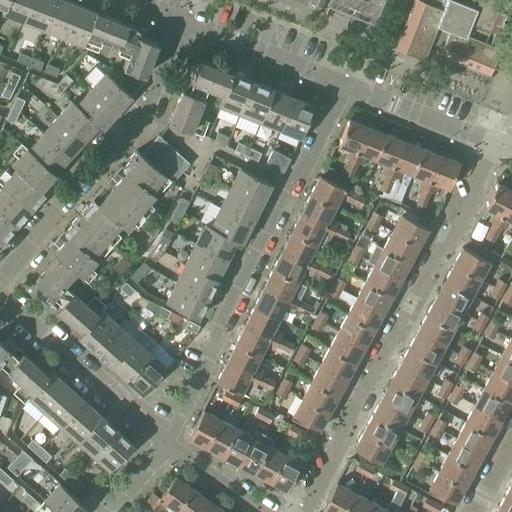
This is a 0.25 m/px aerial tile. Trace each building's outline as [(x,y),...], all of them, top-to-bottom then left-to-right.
[(2,13),(22,21),(30,0),(6,0),(4,7),(2,13)] [(30,0),(22,21),(42,29),(53,0),(30,0)] [(53,0),(42,29),(63,37),(76,5),(64,0),(53,0)] [(496,32),(504,12),(508,0),(414,0),(395,49),(423,60),(430,41),(443,46),(439,56),(489,76),(500,48),(490,43),(494,31),(496,32)] [(101,39),(129,51),(138,28),(127,24),(126,25),(76,5),(63,37),(97,50),(101,39)] [(131,81),(124,89),(131,96),(139,87),(157,43),(144,38),(147,30),(141,28),(140,29),(138,28),(129,51),(122,67),(134,72),(131,81)] [(16,61),(28,66),(31,57),(19,53),(16,61)] [(31,57),(28,66),(39,70),(43,62),(31,57)] [(207,87),(222,94),(232,73),(200,60),(194,73),(186,70),(184,76),(186,77),(185,79),(207,87)] [(47,64),(43,72),(55,77),(59,68),(47,64)] [(11,72),(6,83),(14,87),(20,76),(11,72)] [(105,72),(91,89),(116,112),(131,96),(124,89),(105,72)] [(218,105),(238,113),(252,81),(232,73),(222,94),(218,105)] [(57,84),(59,94),(72,80),(65,74),(57,84)] [(42,88),(59,94),(57,84),(46,79),(42,88)] [(196,116),(207,87),(185,79),(180,90),(181,90),(169,122),(201,135),(207,121),(196,116)] [(247,117),(259,122),(272,89),(252,81),(238,113),(247,117)] [(14,87),(6,83),(1,95),(9,99),(14,87)] [(91,89),(76,105),(97,125),(101,129),(116,112),(91,89)] [(292,97),(272,89),(259,122),(278,129),(292,97)] [(16,97),(11,108),(19,112),(24,100),(16,97)] [(313,105),(292,97),(278,129),(300,138),(313,105)] [(72,101),(57,117),(83,140),(97,125),(76,105),(72,101)] [(19,112),(11,108),(5,120),(7,121),(7,120),(14,123),(19,112)] [(57,117),(43,132),(69,156),(83,140),(57,117)] [(346,167),(350,169),(367,127),(348,119),(338,144),(349,149),(345,158),(349,159),(346,167)] [(365,155),(375,159),(385,134),(367,127),(350,169),(354,170),(357,162),(361,164),(365,155)] [(43,132),(28,149),(53,174),(69,156),(43,132)] [(381,172),(385,174),(389,175),(403,141),(385,134),(375,159),(385,163),(381,172)] [(158,135),(141,154),(165,175),(172,182),(189,163),(158,135)] [(401,169),(412,173),(422,148),(403,141),(389,175),(385,174),(382,181),(386,183),(387,183),(392,185),(389,193),(384,191),(383,193),(382,196),(400,203),(407,186),(396,181),(401,169)] [(234,150),(245,156),(249,148),(238,142),(234,150)] [(11,164),(16,168),(43,194),(44,194),(54,183),(55,184),(60,179),(53,174),(28,149),(26,147),(11,164)] [(249,148),(245,156),(256,161),(257,161),(260,153),(249,148)] [(422,148),(412,173),(421,177),(418,186),(422,188),(413,210),(418,212),(420,206),(440,156),(422,148)] [(272,149),(264,165),(263,168),(276,174),(283,172),(290,158),(272,149)] [(121,166),(116,171),(150,200),(154,195),(150,191),(165,175),(141,154),(137,150),(122,166),(121,166)] [(459,163),(440,156),(420,206),(424,207),(430,191),(434,193),(438,184),(449,188),(450,186),(459,163)] [(208,163),(202,174),(210,178),(216,167),(208,163)] [(351,178),(354,170),(350,169),(346,167),(343,175),(347,177),(351,178)] [(16,168),(2,184),(30,209),(43,194),(16,168)] [(239,168),(229,188),(260,203),(270,183),(239,168)] [(116,171),(107,182),(140,212),(150,200),(116,171)] [(202,174),(196,186),(204,190),(210,178),(202,174)] [(319,176),(310,194),(334,206),(339,196),(360,206),(364,198),(319,176)] [(386,183),(382,181),(379,189),(384,191),(389,193),(392,185),(387,183),(386,183)] [(92,199),(92,200),(121,225),(125,229),(140,212),(107,182),(101,188),(91,199),(92,199)] [(484,238),(488,240),(511,195),(511,191),(497,183),(484,207),(493,212),(488,221),(492,223),(484,238)] [(3,186),(0,189),(0,207),(17,223),(30,209),(2,184),(1,185),(3,186)] [(229,188),(219,208),(251,223),(260,203),(229,188)] [(310,194),(300,213),(347,237),(349,233),(344,230),(346,226),(328,217),(334,206),(310,194)] [(509,220),(511,221),(511,195),(488,240),(492,242),(500,227),(504,229),(509,220)] [(181,197),(175,209),(183,213),(188,201),(181,197)] [(92,200),(79,215),(107,240),(121,225),(92,200)] [(0,207),(0,240),(1,241),(17,223),(0,207)] [(204,223),(204,225),(235,240),(241,242),(251,223),(219,208),(210,226),(204,223)] [(183,213),(175,209),(169,220),(177,224),(183,213)] [(403,210),(391,231),(418,246),(427,228),(417,223),(420,219),(403,210)] [(157,211),(152,222),(160,226),(165,215),(157,211)] [(373,211),(369,219),(377,223),(381,215),(373,211)] [(300,213),(291,232),(315,244),(324,248),(330,238),(332,234),(345,240),(347,237),(300,213)] [(79,215),(64,231),(93,256),(107,240),(79,215)] [(377,223),(369,219),(365,226),(373,231),(377,223)] [(160,226),(152,222),(146,234),(154,238),(160,226)] [(204,225),(194,244),(226,259),(235,240),(204,225)] [(53,252),(57,256),(75,272),(81,277),(97,260),(93,256),(64,231),(63,230),(54,240),(53,239),(48,244),(55,250),(53,252)] [(391,231),(382,248),(409,262),(418,246),(391,231)] [(291,232),(281,251),(328,274),(330,270),(317,263),(319,259),(310,254),(315,244),(291,232)] [(474,234),(471,237),(478,242),(480,237),(474,234)] [(161,235),(156,247),(164,251),(169,239),(161,235)] [(351,252),(359,256),(368,240),(360,236),(359,235),(351,252)] [(194,244),(185,263),(216,278),(226,259),(194,244)] [(164,251),(156,247),(148,256),(155,262),(164,251)] [(462,247),(453,264),(480,278),(491,257),(474,248),(472,253),(462,247)] [(382,248),(373,264),(400,278),(409,262),(382,248)] [(281,251),(272,269),(297,281),(302,270),(311,275),(311,274),(317,278),(319,274),(331,280),(333,277),(328,274),(281,251)] [(370,271),(364,281),(391,296),(400,278),(373,264),(359,256),(351,252),(347,260),(354,264),(355,263),(370,271)] [(46,301),(47,302),(64,284),(75,272),(57,256),(35,281),(45,291),(39,298),(45,302),(46,301)] [(185,263),(175,283),(206,298),(216,278),(185,263)] [(453,264),(444,281),(470,296),(480,278),(453,264)] [(129,277),(136,283),(144,274),(138,268),(129,277)] [(272,269),(263,288),(309,311),(314,301),(309,299),(308,300),(291,292),(297,281),(272,269)] [(332,286),(341,291),(345,283),(337,278),(332,286)] [(493,286),(501,290),(505,282),(499,279),(497,278),(493,286)] [(98,291),(99,291),(105,297),(113,287),(107,281),(98,291)] [(364,281),(355,298),(382,312),(391,296),(364,281)] [(444,281),(435,298),(461,312),(470,296),(444,281)] [(119,289),(123,292),(129,297),(135,290),(125,282),(119,289)] [(206,298),(175,283),(166,302),(196,317),(206,298)] [(64,284),(47,302),(56,310),(57,309),(77,327),(101,301),(94,295),(86,304),(64,284)] [(352,303),(346,315),(373,329),(382,312),(355,298),(341,291),(332,286),(329,293),(336,297),(337,296),(352,303)] [(501,290),(493,286),(489,294),(497,298),(501,290)] [(263,288),(254,306),(278,319),(283,308),(290,311),(290,312),(291,313),(293,309),(307,316),(309,311),(263,288)] [(511,297),(511,295),(505,292),(501,300),(509,304),(511,297)] [(435,298),(426,315),(452,329),(461,312),(435,298)] [(144,308),(155,314),(159,306),(148,300),(144,308)] [(159,306),(155,314),(166,319),(170,311),(159,306)] [(254,306),(244,325),(291,349),(293,344),(279,337),(281,334),(272,329),(278,319),(254,306)] [(77,335),(94,351),(118,325),(101,309),(97,314),(96,313),(95,315),(96,315),(82,330),(82,329),(81,331),(77,335)] [(318,311),(314,318),(323,323),(327,315),(319,311),(318,311)] [(479,312),(475,319),(483,324),(487,316),(479,312)] [(346,315),(338,330),(364,345),(373,329),(346,315)] [(426,315),(417,331),(444,345),(452,329),(426,315)] [(323,323),(314,318),(310,327),(318,332),(323,323)] [(491,318),(487,325),(495,330),(499,322),(491,318)] [(471,327),(472,327),(479,331),(483,324),(475,319),(471,327)] [(184,328),(195,334),(199,326),(188,320),(184,328)] [(94,351),(110,365),(134,340),(118,325),(94,351)] [(244,325),(235,343),(259,356),(264,345),(273,349),(275,345),(289,352),(291,349),(244,325)] [(495,330),(487,325),(483,333),(491,337),(495,330)] [(338,330),(328,347),(355,362),(364,345),(338,330)] [(417,331),(408,348),(434,362),(440,351),(444,345),(417,331)] [(474,340),(467,337),(465,336),(462,341),(471,346),(474,340)] [(0,361),(15,345),(12,342),(14,341),(8,337),(2,344),(0,341),(0,361)] [(511,338),(510,338),(501,354),(511,360),(511,338)] [(110,365),(126,380),(150,354),(134,340),(110,365)] [(235,343),(226,362),(272,386),(274,382),(261,375),(263,371),(254,366),(259,356),(235,343)] [(301,344),(297,352),(305,357),(308,350),(309,349),(301,344)] [(23,353),(15,345),(0,361),(0,363),(21,383),(13,392),(20,398),(24,394),(44,412),(68,386),(51,371),(47,375),(23,354),(23,353)] [(461,345),(457,353),(465,357),(469,349),(461,345)] [(328,347),(319,365),(345,380),(355,362),(328,347)] [(408,348),(399,364),(426,378),(434,362),(408,348)] [(473,351),(469,359),(477,363),(481,355),(473,351)] [(283,352),(277,364),(283,368),(290,356),(283,352)] [(305,357),(297,352),(293,359),(301,364),(305,357)] [(457,353),(454,359),(453,361),(461,365),(465,357),(457,353)] [(150,354),(126,380),(142,394),(166,368),(150,354)] [(511,360),(501,354),(492,371),(511,382),(511,360)] [(477,363),(469,359),(465,366),(473,371),(477,363)] [(272,386),(226,362),(216,381),(240,394),(246,382),(255,386),(257,383),(271,390),(272,386)] [(283,368),(277,364),(271,376),(277,380),(283,368)] [(399,364),(390,381),(416,396),(426,378),(399,364)] [(319,365),(310,381),(337,395),(345,380),(319,365)] [(511,382),(492,371),(482,388),(509,402),(511,396),(511,382)] [(283,378),(279,385),(287,390),(291,382),(283,378)] [(444,379),(440,386),(448,391),(452,383),(444,379)] [(310,381),(301,398),(328,412),(337,395),(310,381)] [(390,381),(381,398),(407,412),(416,396),(390,381)] [(451,392),(459,396),(464,388),(456,385),(456,384),(451,392)] [(287,390),(279,385),(275,393),(283,398),(287,390)] [(84,400),(68,386),(44,412),(61,427),(84,400)] [(188,437),(205,446),(220,420),(229,402),(236,406),(240,398),(216,386),(188,437)] [(448,391),(440,386),(436,394),(444,398),(448,391)] [(482,388),(474,405),(500,419),(509,402),(482,388)] [(459,396),(451,392),(447,400),(455,404),(459,396)] [(308,423),(310,425),(319,429),(328,412),(301,398),(292,415),(308,423)] [(381,398),(372,414),(399,428),(407,412),(381,398)] [(100,415),(84,400),(61,427),(77,441),(100,415)] [(474,405),(465,421),(491,435),(500,419),(474,405)] [(253,415),(261,419),(265,411),(257,407),(253,415)] [(265,411),(261,419),(269,423),(273,415),(265,411)] [(426,412),(422,419),(430,424),(434,416),(426,412)] [(372,414),(363,431),(390,445),(399,428),(372,414)] [(116,429),(100,415),(77,441),(92,455),(116,429)] [(437,418),(433,425),(441,430),(445,422),(437,418)] [(430,424),(422,419),(418,427),(426,431),(430,424)] [(205,446),(222,455),(236,429),(220,420),(205,446)] [(465,421),(456,437),(483,452),(491,435),(465,421)] [(286,432),(294,436),(298,429),(290,424),(286,432)] [(441,430),(433,425),(429,433),(437,437),(441,430)] [(132,444),(116,429),(92,455),(109,470),(132,444)] [(222,455),(238,464),(252,437),(236,429),(222,455)] [(298,429),(294,436),(301,440),(305,432),(298,429)] [(390,445),(363,431),(354,448),(380,463),(390,445)] [(238,464),(254,473),(268,446),(252,437),(238,464)] [(456,437),(447,454),(473,469),(483,452),(456,437)] [(26,446),(35,454),(41,448),(32,439),(26,446)] [(254,473),(271,482),(288,447),(282,444),(278,451),(268,446),(254,473)] [(408,445),(404,453),(412,457),(416,449),(408,445)] [(288,447),(271,482),(286,490),(300,463),(294,460),(298,453),(288,447)] [(41,448),(35,454),(45,463),(51,456),(41,448)] [(32,459),(22,450),(6,467),(16,476),(32,459)] [(419,451),(415,459),(423,463),(427,456),(419,451)] [(412,457),(404,453),(400,460),(408,465),(412,457)] [(447,454),(438,472),(464,486),(473,469),(447,454)] [(423,463),(415,459),(411,467),(419,471),(423,463)] [(355,469),(362,473),(367,465),(359,461),(355,469)] [(367,465),(362,473),(370,477),(374,469),(367,465)] [(13,480),(0,468),(0,480),(7,486),(13,480)] [(58,474),(67,483),(73,477),(64,468),(58,474)] [(464,486),(438,472),(426,493),(442,501),(444,497),(455,503),(464,486)] [(166,504),(175,511),(191,489),(174,476),(159,497),(152,493),(146,502),(160,511),(166,504)] [(73,477),(67,483),(77,491),(83,485),(73,477)] [(364,511),(384,511),(400,483),(393,479),(382,499),(385,500),(381,507),(370,501),(364,511)] [(35,511),(79,511),(85,506),(80,502),(58,483),(34,511),(35,511)] [(321,509),(326,511),(341,511),(353,492),(335,483),(321,509)] [(384,511),(392,511),(394,509),(395,510),(408,487),(400,483),(384,511)] [(200,511),(208,501),(191,489),(175,511),(177,511),(200,511)] [(36,501),(27,492),(21,499),(30,508),(36,501)] [(341,511),(364,511),(370,501),(353,492),(341,511)] [(511,511),(511,500),(504,496),(495,511),(511,511)] [(421,505),(429,509),(433,501),(426,497),(421,505)] [(200,511),(223,511),(208,501),(200,511)] [(433,501),(429,509),(434,511),(437,511),(441,505),(433,501)]
